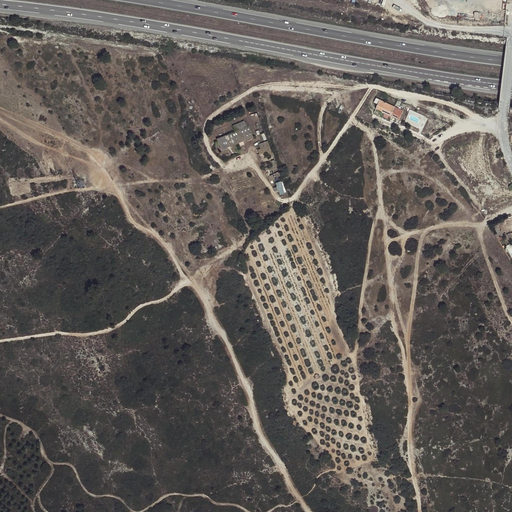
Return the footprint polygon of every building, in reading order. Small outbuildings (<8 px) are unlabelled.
[(399,119),(403,110),(376,98),(375,100),(379,102),(378,104),(376,108),(399,119)] [(233,125),(236,131),(248,127),(246,120),(233,125)] [(236,131),(217,139),(221,149),(253,137),(249,126),(248,127),(236,131)] [(256,145),(258,150),(269,146),(268,141),(256,145)] [(269,146),(258,150),(259,154),(268,152),(271,151),(269,146)] [(281,181),(276,182),(280,195),(286,193),(281,181)]
